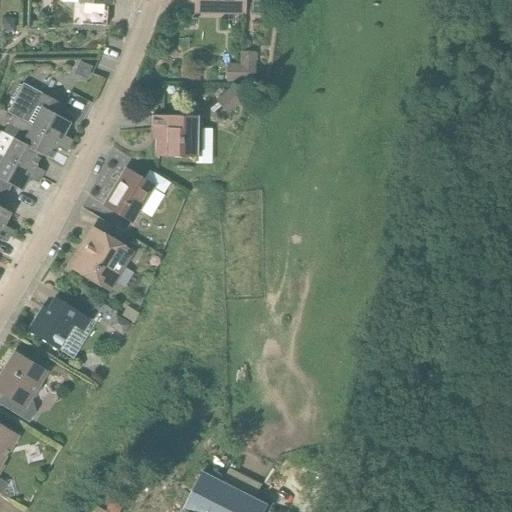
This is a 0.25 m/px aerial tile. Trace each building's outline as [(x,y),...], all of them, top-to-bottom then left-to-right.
[(110,0),(66,0),(66,3),(74,3),(72,26),(80,26),(82,25),(106,27),(107,5),(110,5),(110,0)] [(194,0),(195,14),(246,15),(246,1),(237,0),(236,0),(194,0)] [(15,18),(1,18),(1,25),(6,30),(15,30),(15,18)] [(92,67),(79,61),(74,74),(86,79),(92,67)] [(226,64),(226,82),(256,82),(256,64),(226,64)] [(8,113),(32,126),(69,146),(72,140),(63,135),(70,122),(58,116),(64,106),(40,92),(24,84),(8,113)] [(243,100),(231,86),(215,100),(226,114),(243,100)] [(32,126),(32,127),(12,116),(3,132),(15,138),(23,143),(23,144),(42,153),(41,155),(50,160),(57,147),(66,152),(69,146),(32,126)] [(199,116),(172,116),(152,116),(152,130),(156,130),(155,157),(198,157),(199,116)] [(15,138),(3,132),(3,133),(0,132),(0,154),(5,157),(41,176),(44,171),(35,167),(41,155),(42,153),(23,144),(23,143),(15,138)] [(37,183),(41,176),(5,157),(0,154),(0,191),(5,194),(10,185),(22,191),(28,179),(37,183)] [(155,187),(142,179),(125,169),(103,205),(133,223),(155,187)] [(0,207),(0,203),(5,194),(0,191),(0,230),(10,235),(12,230),(3,226),(10,213),(0,207)] [(133,253),(110,240),(93,229),(85,242),(88,243),(72,268),(89,279),(111,292),(133,253)] [(0,239),(6,242),(10,235),(0,230),(0,239)] [(91,320),(72,308),(55,297),(47,309),(42,306),(27,331),(44,342),(58,351),(74,326),(84,332),(91,320)] [(126,306),(120,315),(131,322),(137,313),(126,306)] [(114,314),(107,326),(121,335),(129,323),(114,314)] [(35,412),(31,398),(36,397),(40,389),(39,384),(46,372),(14,353),(5,368),(7,369),(3,375),(1,374),(0,375),(0,379),(0,380),(0,393),(3,395),(0,399),(0,405),(20,417),(28,423),(35,412)] [(0,467),(18,438),(0,426),(0,467)] [(270,511),(266,510),(269,505),(204,472),(184,509),(188,511),(270,511)] [(123,511),(125,508),(107,499),(101,496),(96,506),(91,503),(86,511),(123,511)]
